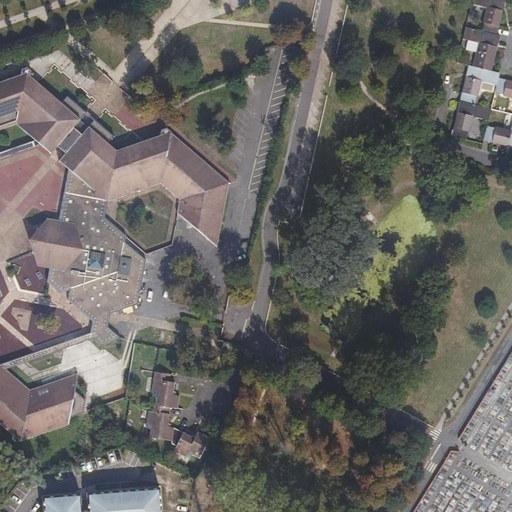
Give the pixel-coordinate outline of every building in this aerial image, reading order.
[(484,30),(498,33),(505,0),(473,0),(473,3),(487,7),(484,22),(486,22),(484,30)] [(474,65),(492,70),(501,34),(498,33),(484,30),(467,26),(464,38),(479,42),(474,65)] [(482,81),(498,84),(499,77),(500,73),(492,70),(474,65),(469,64),(461,100),(476,103),(478,95),(479,96),(482,81)] [(96,335),(95,340),(102,345),(122,338),(108,327),(112,313),(138,304),(147,260),(126,243),(127,236),(108,221),(110,206),(165,189),(183,204),(181,218),(217,249),(229,185),(182,145),(177,151),(171,145),(172,135),(168,130),(162,132),(160,143),(154,145),(152,140),(117,153),(107,144),(113,136),(96,121),(83,135),(74,127),(86,113),(68,98),(62,104),(38,84),(35,87),(30,82),(32,72),(29,68),(23,70),(20,79),(12,82),(11,78),(0,81),(0,422),(15,435),(13,439),(16,442),(22,440),(23,434),(28,438),(70,423),(70,417),(84,413),(86,399),(72,392),(74,376),(27,392),(3,372),(2,370),(0,370),(0,129),(17,124),(36,141),(42,146),(52,154),(57,148),(67,155),(61,162),(68,168),(57,230),(36,237),(32,259),(49,273),(46,289),(99,317),(96,335)] [(511,97),(511,80),(499,77),(498,84),(496,92),(505,94),(504,95),(511,97)] [(492,107),(476,103),(461,100),(452,135),(467,139),(469,131),(471,131),(474,116),(489,120),(492,107)] [(83,135),(96,121),(86,113),(74,127),(83,135)] [(484,140),(511,146),(511,127),(511,129),(497,126),(496,127),(488,125),(484,140)] [(0,160),(42,146),(36,141),(0,153),(0,160)] [(500,202),(505,189),(496,185),(495,188),(492,187),(491,191),(493,191),(491,199),(500,202)] [(150,324),(146,339),(200,353),(204,338),(150,324)] [(3,372),(95,340),(96,335),(41,353),(0,366),(0,370),(2,370),(3,372)] [(172,456),(183,461),(188,452),(193,454),(200,458),(209,438),(198,432),(195,437),(174,428),(167,426),(170,408),(177,409),(179,395),(173,395),(175,382),(169,381),(170,374),(156,372),(152,392),(157,392),(156,399),(153,414),(148,413),(146,426),(150,427),(149,433),(148,441),(170,445),(169,450),(174,451),(172,456)] [(188,452),(183,461),(188,464),(193,454),(188,452)] [(92,478),(92,486),(105,486),(105,478),(92,478)] [(43,511),(160,511),(159,488),(89,493),(90,511),(83,511),(82,493),(43,496),(43,511)]
